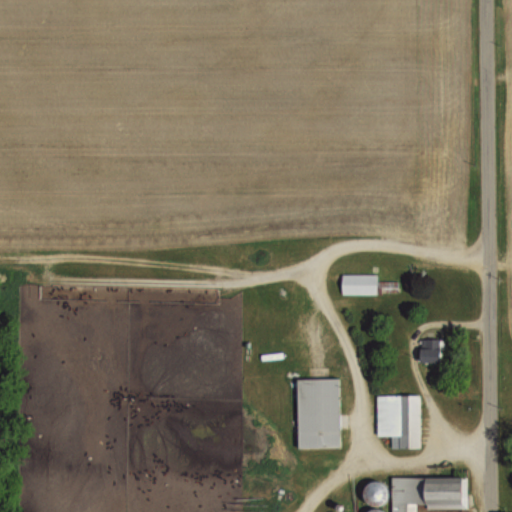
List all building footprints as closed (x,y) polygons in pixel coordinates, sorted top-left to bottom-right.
[(349,292),(385,292),(385,271),(349,271),(349,292)] [(424,337),(424,360),(451,360),(451,337),(424,337)] [(303,377),(303,447),(345,447),(345,377),(303,377)] [(426,446),(425,393),(380,393),(381,435),(394,435),(394,447),(426,446)] [(477,508),(477,476),(396,475),(395,480),(376,480),(376,508),(375,508),(374,511),(421,511),(421,507),(477,508)]
